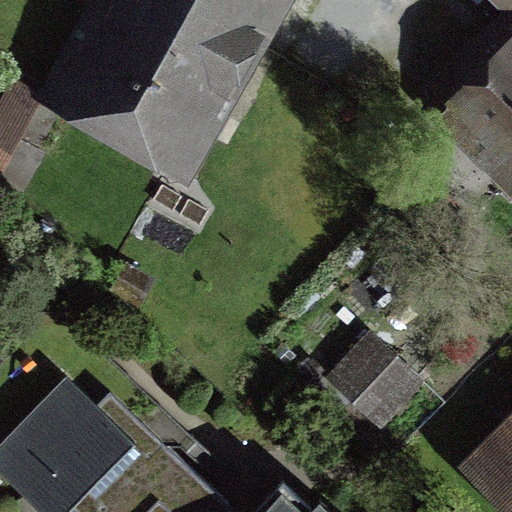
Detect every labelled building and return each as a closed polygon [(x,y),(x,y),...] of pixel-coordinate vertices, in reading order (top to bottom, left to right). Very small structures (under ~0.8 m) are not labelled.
[(301,1),(298,0),(95,0),(32,97),(183,189),(301,1)] [(511,0),(500,0),(511,11),(511,34),(435,116),(511,191),(511,0)] [(67,120),(7,93),(0,109),(0,227),(15,234),(67,120)] [(427,389),(370,341),(322,397),(379,445),(427,389)] [(65,378),(0,449),(0,460),(47,507),(62,507),(128,438),(65,378)] [(511,408),(461,456),(511,509),(511,408)] [(99,511),(335,511),(320,497),(311,504),(306,500),(294,511),(270,511),(269,511),(265,511),(264,511),(236,511),(167,443),(152,443),(100,498),(99,511)]
